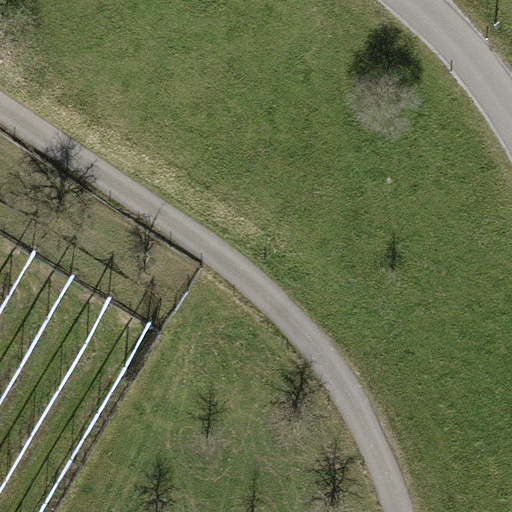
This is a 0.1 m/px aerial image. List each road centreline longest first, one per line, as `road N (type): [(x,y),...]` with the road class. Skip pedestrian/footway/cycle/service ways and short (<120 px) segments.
road 1 (residential): [(0,104),(257,277),(365,415),(398,511)]
road 2 (tertiary): [(418,0),(446,22),(511,126)]
